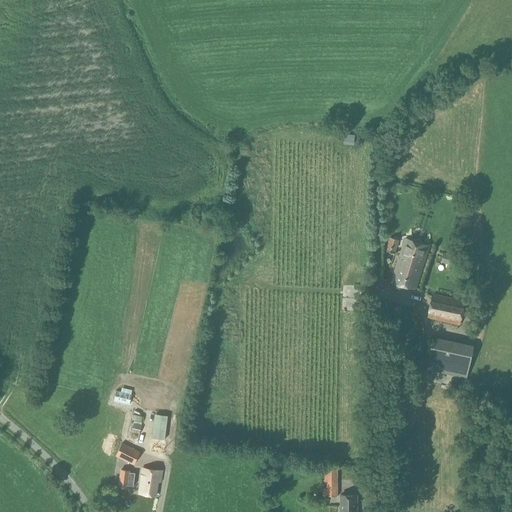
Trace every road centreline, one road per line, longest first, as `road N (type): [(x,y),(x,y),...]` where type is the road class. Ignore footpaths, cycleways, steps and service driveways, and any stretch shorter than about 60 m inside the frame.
road 1 (track): [(384,511),(386,289),(377,144),(468,0)]
road 2 (unclassified): [(91,511),(0,416)]
